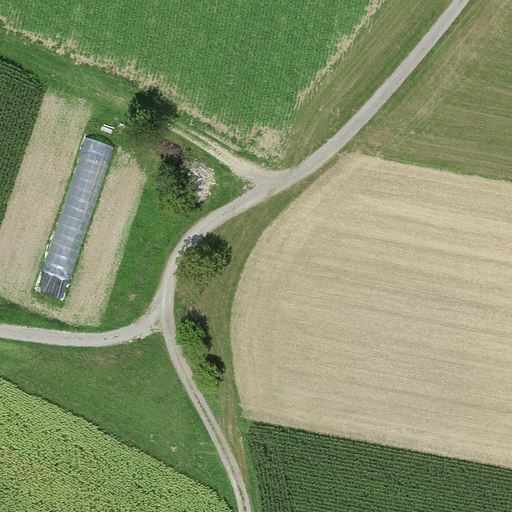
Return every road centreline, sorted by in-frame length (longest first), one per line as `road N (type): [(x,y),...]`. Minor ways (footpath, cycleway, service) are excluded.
road 1 (track): [(245,511),(239,479),(179,358),(164,308),(180,255),(218,220),(291,181),(360,122),(463,0)]
road 2 (track): [(0,331),(64,342),(115,339),(145,328),(164,308)]
